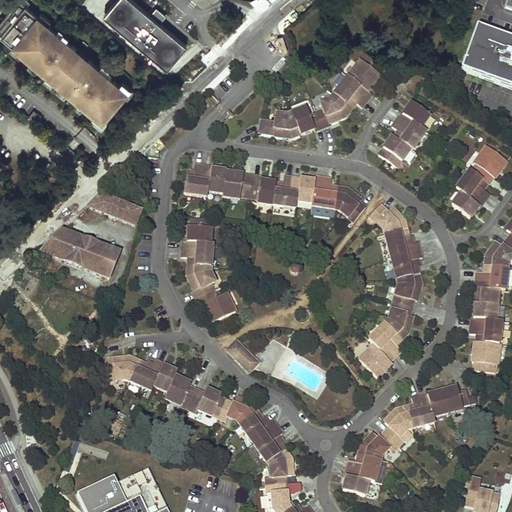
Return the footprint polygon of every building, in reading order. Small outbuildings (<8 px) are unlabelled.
[(25,0),(18,0),(0,22),(0,36),(103,120),(131,86),(25,0)] [(116,0),(105,14),(168,67),(187,44),(133,0),(116,0)] [(158,7),(153,13),(161,20),(166,15),(158,7)] [(511,41),(476,28),(460,71),(468,74),(511,90),(511,41)] [(380,77),(360,61),(347,78),(330,100),(320,104),(323,110),(309,116),(306,109),(287,116),(276,115),(275,125),(261,122),(259,134),(286,137),(286,139),(290,139),(313,130),(314,132),(330,126),(329,123),(340,118),(340,120),(344,118),(352,108),(348,105),(352,101),(355,104),(361,109),(371,96),(367,93),(380,77)] [(420,129),(429,116),(411,103),(402,115),(401,115),(391,128),(396,131),(402,135),(397,141),(392,137),(378,156),(396,169),(410,150),(412,151),(425,132),(420,129)] [(397,141),(402,135),(396,131),(392,137),(397,141)] [(494,180),(506,163),(486,148),(473,165),(474,165),(470,172),(469,171),(455,190),(460,194),(451,206),(469,219),(478,208),(479,209),(489,195),(484,191),(479,188),(483,182),(488,186),(493,179),(494,180)] [(211,169),(195,166),(194,174),(193,179),(186,177),(183,195),(206,198),(207,192),(222,195),(222,198),(230,199),(231,196),(240,197),(257,200),(257,204),(295,210),(296,202),(311,204),(311,208),(339,212),(354,223),(365,208),(359,203),(360,202),(350,194),(351,193),(347,190),(335,188),(334,193),(329,192),(330,188),(331,181),(315,178),(315,182),(284,177),(283,185),(282,190),(275,189),(275,184),(261,182),(261,178),(234,175),(233,179),(230,178),(230,176),(225,175),(226,173),(226,172),(211,170),(211,169)] [(100,195),(87,208),(133,226),(139,211),(100,195)] [(387,213),(380,206),(369,218),(383,232),(397,286),(388,321),(368,342),(373,347),(358,361),(376,379),(391,364),(389,363),(401,351),(395,346),(392,343),(396,339),(399,342),(408,334),(409,329),(408,329),(411,317),(409,316),(413,301),(415,302),(418,290),(420,290),(421,286),(418,274),(413,275),(412,269),(408,270),(407,263),(417,260),(421,259),(417,243),(413,244),(402,247),(401,240),(404,239),(402,234),(407,233),(403,221),(400,217),(399,218),(390,210),(387,213)] [(182,242),(181,259),(188,259),(193,260),(192,265),(188,264),(187,277),(189,281),(190,281),(195,291),(192,293),(199,308),(203,306),(212,324),(216,322),(235,313),(226,294),(216,299),(210,285),(214,283),(210,273),(212,245),(209,245),(211,230),(205,229),(206,221),(191,220),(191,228),(188,228),(187,243),(182,242)] [(511,223),(506,231),(511,235),(502,247),(497,244),(490,253),(488,253),(486,257),(484,269),(489,269),(488,274),(484,274),(476,273),(475,290),(476,290),(473,319),(471,319),(469,335),(475,336),(482,337),(481,344),(474,343),(472,364),(473,364),(472,372),(496,375),(499,346),(498,346),(501,323),(495,322),(497,307),(496,307),(498,292),(504,292),(508,264),(511,258),(511,223)] [(60,233),(42,254),(107,278),(116,255),(60,233)] [(402,247),(413,244),(411,237),(408,238),(407,233),(402,234),(404,239),(401,240),(402,247)] [(419,268),(417,260),(407,263),(408,270),(412,269),(413,275),(418,274),(416,269),(419,268)] [(297,275),(299,270),(291,267),(290,272),(291,275),(294,276),(297,275)] [(236,343),(231,348),(238,355),(240,353),(255,367),(258,364),(236,343)] [(227,352),(249,373),(255,367),(240,353),(238,355),(231,348),(227,352)] [(150,357),(104,358),(108,388),(230,439),(272,511),(314,511),(289,441),(238,396),(150,357)] [(345,477),(342,492),(364,498),(368,483),(374,484),(381,457),(388,450),(392,453),(403,442),(400,438),(407,431),(432,418),(462,410),(462,408),(469,406),(465,391),(458,393),(456,388),(427,396),(427,395),(411,399),(413,406),(414,411),(409,412),(408,408),(396,411),(392,414),(393,415),(385,424),(389,428),(378,439),(374,435),(365,444),(364,443),(361,446),(357,458),(362,459),(361,464),(356,463),(349,461),(346,477),(345,477)] [(96,447),(93,454),(104,459),(107,452),(96,447)] [(167,511),(146,468),(115,483),(112,476),(75,494),(84,511),(167,511)] [(496,511),(498,502),(491,500),(492,495),(477,491),(476,494),(468,492),(464,508),(473,510),(472,511),(496,511)]
